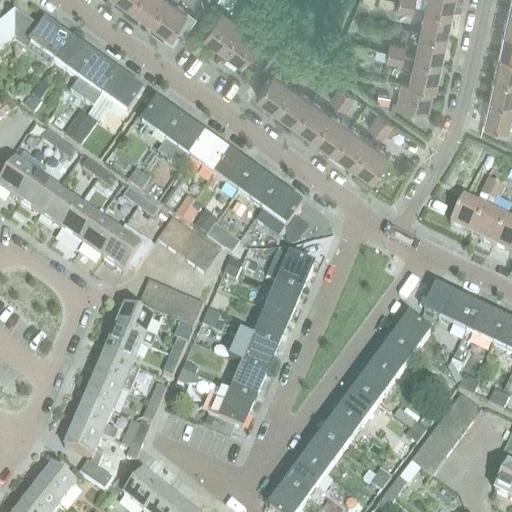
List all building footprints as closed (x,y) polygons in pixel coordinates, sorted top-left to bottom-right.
[(135,0),(131,7),(150,21),(165,0),(135,0)] [(171,0),(165,0),(150,21),(170,35),(187,11),(171,0)] [(426,0),(425,6),(451,12),(453,0),(426,0)] [(398,1),(397,9),(413,13),(415,4),(398,1)] [(425,6),(420,32),(445,38),(451,12),(425,6)] [(511,9),(507,8),(502,31),(511,32),(511,9)] [(221,11),(202,38),(216,49),(218,47),(223,51),(221,52),(222,52),(247,17),(242,13),(235,23),(221,13),(222,12),(221,11)] [(2,55),(15,44),(15,14),(0,26),(0,54),(1,53),(2,55)] [(54,65),(69,44),(45,27),(41,33),(15,14),(15,44),(28,53),(31,48),(54,65)] [(247,17),(222,52),(222,53),(223,51),(228,55),(227,56),(242,67),(261,40),(260,40),(259,40),(246,31),(253,21),(247,17)] [(511,32),(502,31),(497,54),(511,56),(511,32)] [(420,32),(414,58),(440,63),(445,38),(420,32)] [(389,43),(387,52),(404,55),(406,47),(389,43)] [(78,81),(93,60),(69,44),(54,65),(78,81)] [(387,52),(385,61),(402,64),(404,55),(387,52)] [(511,56),(497,54),(492,76),(511,80),(511,56)] [(409,83),(408,83),(431,88),(431,89),(434,89),(440,63),(414,58),(409,83)] [(301,59),(291,73),(298,78),(308,64),(301,59)] [(70,93),(94,110),(102,99),(117,78),(93,60),(78,81),(70,93)] [(308,64),(298,78),(306,83),(315,69),(308,64)] [(273,72),(256,96),(275,110),(292,86),(273,72)] [(511,80),(492,76),(487,99),(511,104),(511,80)] [(117,78),(102,99),(127,116),(142,95),(117,78)] [(401,81),(396,106),(427,113),(431,95),(429,95),(431,89),(431,88),(408,83),(409,83),(401,81)] [(339,86),(329,100),(337,105),(347,92),(339,86)] [(295,124),(312,100),(293,87),(276,110),(295,124)] [(347,92),(337,105),(344,111),(354,97),(347,92)] [(378,94),(376,102),(388,104),(390,96),(378,94)] [(27,111),(35,100),(28,95),(20,107),(27,111)] [(10,98),(3,103),(12,113),(18,108),(10,98)] [(511,104),(487,99),(482,123),(508,128),(511,117),(511,116),(511,104)] [(33,116),(41,105),(35,100),(27,111),(33,116)] [(314,138),(331,114),(312,100),(295,124),(314,138)] [(166,144),(181,123),(156,105),(141,126),(166,144)] [(333,151),(350,127),(331,114),(314,138),(333,151)] [(378,114),(368,128),(375,133),(385,119),(378,114)] [(79,149),(97,124),(89,118),(79,132),(71,143),(79,149)] [(385,119),(375,133),(382,138),(392,124),(385,119)] [(190,161),(204,140),(181,123),(166,144),(190,161)] [(65,138),(71,143),(79,132),(73,127),(65,138)] [(352,165),(369,141),(350,127),(333,151),(352,165)] [(57,152),(63,144),(48,134),(43,141),(57,152)] [(214,178),(229,158),(204,140),(190,161),(214,178)] [(369,141),(352,165),(372,179),(389,155),(369,141)] [(63,144),(57,152),(72,162),(77,154),(63,144)] [(237,195),(252,175),(229,158),(214,178),(237,195)] [(98,180),(103,172),(89,162),(83,170),(98,180)] [(0,189),(20,204),(38,179),(16,164),(0,187),(0,189)] [(103,172),(98,180),(113,191),(118,183),(103,172)] [(134,188),(142,177),(136,172),(128,183),(134,188)] [(261,212),(276,192),(252,175),(237,195),(261,212)] [(141,192),(149,181),(142,177),(134,188),(141,192)] [(41,218),(58,193),(38,179),(20,204),(41,218)] [(488,182),(481,197),(489,201),(496,186),(488,182)] [(496,186),(489,201),(497,205),(504,189),(496,186)] [(139,209),(144,201),(130,191),(124,199),(139,209)] [(276,192),(261,212),(285,230),(300,209),(276,192)] [(61,232),(79,207),(58,193),(41,218),(61,232)] [(463,200),(450,226),(472,236),(484,210),(463,200)] [(144,201),(139,209),(153,219),(159,211),(144,201)] [(183,222),(191,211),(184,206),(176,217),(183,222)] [(82,246),(100,221),(79,207),(61,232),(82,246)] [(484,210),(472,236),(493,247),(506,220),(484,210)] [(189,227),(197,216),(191,211),(183,222),(189,227)] [(511,223),(506,220),(493,247),(511,255),(511,223)] [(103,260),(120,235),(100,221),(82,246),(103,260)] [(168,249),(182,228),(173,221),(158,242),(168,249)] [(120,235),(103,260),(124,275),(130,267),(137,272),(154,246),(126,227),(120,235)] [(177,255),(192,234),(182,228),(168,249),(177,255)] [(186,262),(201,241),(192,234),(177,255),(186,262)] [(225,252),(232,241),(226,236),(218,247),(225,252)] [(196,269),(211,248),(201,241),(186,262),(196,269)] [(231,257),(239,246),(232,241),(225,252),(231,257)] [(211,248),(196,269),(206,275),(220,255),(211,248)] [(277,286),(300,295),(312,268),(289,258),(277,286)] [(237,277),(240,270),(228,264),(225,272),(237,277)] [(234,284),(237,277),(225,272),(221,279),(234,284)] [(150,311),(160,287),(149,283),(139,306),(150,311)] [(289,323),(300,295),(277,286),(266,313),(289,323)] [(161,315),(171,292),(160,287),(150,311),(161,315)] [(172,320),(182,296),(171,292),(161,315),(172,320)] [(467,335),(478,312),(437,292),(425,315),(467,335)] [(182,324),(192,301),(182,296),(172,320),(182,324)] [(192,301),(182,324),(193,329),(203,306),(192,301)] [(125,309),(115,333),(143,345),(151,348),(155,338),(147,335),(153,321),(125,309)] [(217,324),(220,316),(208,311),(205,318),(217,324)] [(493,347),(504,324),(478,312),(467,335),(493,347)] [(277,349),(289,323),(266,313),(254,340),(277,349)] [(214,331),(217,324),(205,318),(201,326),(214,331)] [(392,345),(413,360),(431,336),(410,320),(392,345)] [(511,356),(511,327),(504,324),(493,347),(511,356)] [(133,368),(143,345),(115,333),(105,356),(133,368)] [(241,334),(229,361),(242,367),(265,376),(277,349),(254,340),(241,334)] [(171,357),(180,361),(187,344),(178,340),(171,357)] [(396,384),(413,360),(392,345),(375,368),(396,384)] [(123,391),(133,368),(105,356),(95,379),(123,391)] [(173,377),(180,361),(171,357),(164,374),(173,377)] [(194,378),(197,369),(185,364),(181,372),(194,378)] [(254,403),(265,376),(242,367),(231,394),(254,403)] [(378,407),(396,384),(375,368),(357,392),(378,407)] [(183,386),(195,386),(198,379),(194,378),(181,372),(176,383),(183,386)] [(466,393),(472,381),(465,378),(459,390),(466,393)] [(113,415),(123,391),(95,379),(85,402),(113,415)] [(472,381),(466,393),(474,397),(479,384),(472,381)] [(441,391),(452,399),(457,393),(446,385),(441,391)] [(151,403),(160,407),(167,390),(158,387),(151,403)] [(447,406),(452,399),(441,391),(436,397),(447,406)] [(361,431),(378,407),(357,392),(340,415),(361,431)] [(496,408),(502,395),(495,392),(489,404),(496,408)] [(242,431),(254,403),(231,394),(225,406),(214,401),(208,416),(242,431)] [(502,395),(496,408),(504,411),(509,399),(502,395)] [(453,408),(473,423),(481,413),(460,398),(453,408)] [(85,402),(75,426),(103,438),(114,443),(118,432),(107,428),(113,415),(85,402)] [(153,424),(160,407),(151,403),(144,420),(153,424)] [(466,432),(473,423),(453,408),(446,417),(466,432)] [(343,454),(361,431),(340,415),(322,439),(343,454)] [(459,442),(466,432),(446,417),(439,426),(459,442)] [(142,425),(135,442),(144,446),(151,429),(142,425)] [(411,431),(422,439),(427,433),(416,425),(411,431)] [(97,452),(103,438),(75,426),(64,450),(92,462),(97,452)] [(452,451),(459,442),(439,426),(432,436),(452,451)] [(417,446),(422,439),(411,431),(406,437),(417,446)] [(445,460),(452,451),(432,436),(425,445),(445,460)] [(326,478),(343,454),(322,439),(304,462),(326,478)] [(135,442),(128,458),(137,462),(143,448),(144,446),(135,442)] [(438,470),(445,460),(425,445),(418,454),(438,470)] [(92,462),(90,465),(88,464),(80,475),(105,492),(112,480),(97,470),(104,455),(97,452),(92,462)] [(431,479),(438,470),(418,454),(411,464),(431,479)] [(308,502),(326,478),(304,462),(287,486),(308,502)] [(511,502),(511,468),(507,466),(494,494),(511,502)] [(36,489),(60,508),(77,488),(53,469),(36,489)] [(140,511),(146,511),(163,491),(143,475),(141,477),(132,469),(114,491),(124,498),(124,499),(140,511)] [(375,478),(386,486),(391,480),(380,471),(375,478)] [(381,492),(386,486),(375,478),(370,484),(381,492)] [(387,495),(395,501),(406,486),(398,480),(387,495)] [(272,511),(300,511),(308,502),(287,486),(269,510),(272,511)] [(24,511),(57,511),(60,508),(36,489),(21,509),(24,511)] [(178,511),(183,507),(163,491),(146,511),(178,511)] [(380,511),(386,511),(395,501),(387,495),(376,509),(380,511)]
